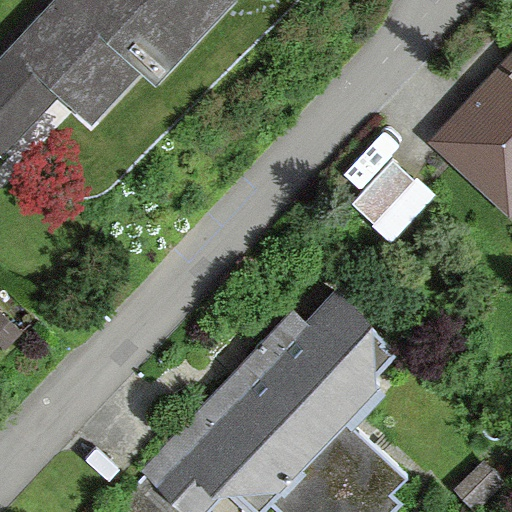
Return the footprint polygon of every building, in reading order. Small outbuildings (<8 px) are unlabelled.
[(146,55),(197,0),(55,0),(0,59),(0,154),(16,169),(74,108),(86,120),(140,62),(155,75),(161,69),(146,55)] [(511,62),(439,141),(505,203),(511,194),(511,62)] [(369,224),(410,180),(388,160),(348,204),(369,224)] [(258,341),(251,348),(264,361),(194,436),(185,428),(149,467),(193,509),(241,457),(299,511),(317,511),(335,493),(355,511),(369,511),(403,476),(342,419),(376,384),(356,365),(380,340),(330,294),(298,328),(288,318),(263,346),(258,341)] [(454,490),(470,507),(495,482),(480,465),(454,490)]
